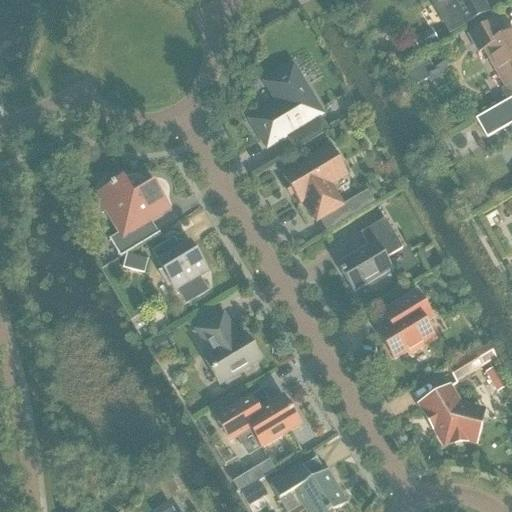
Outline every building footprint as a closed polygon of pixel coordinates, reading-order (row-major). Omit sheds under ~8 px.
[(480,0),(437,0),(438,2),(441,0),(453,0),(455,4),(450,7),(461,27),(487,12),(480,0)] [(511,32),(502,38),(493,23),(469,36),(479,54),(485,50),(490,60),(487,63),(493,73),(498,73),(511,97),(511,96),(511,32)] [(420,66),(407,72),(414,86),(427,80),(420,66)] [(251,122),(267,148),(286,137),(295,152),(329,131),(320,116),(321,115),(293,68),(287,72),(285,70),(271,78),(273,80),(267,84),(279,105),(251,122)] [(511,111),(507,102),(476,120),(487,139),(511,124),(511,111)] [(294,194),(300,204),(304,201),(316,222),(343,206),(330,186),(346,176),(329,148),(283,176),(289,186),(285,188),(290,196),(294,194)] [(122,180),(96,196),(98,199),(94,201),(102,214),(106,212),(119,234),(109,241),(120,259),(160,235),(152,222),(170,211),(154,184),(146,189),(140,184),(125,184),(122,180)] [(367,192),(343,206),(350,219),(375,204),(367,192)] [(369,248),(338,267),(354,293),(391,270),(385,260),(402,249),(384,220),(360,234),(369,248)] [(167,288),(171,285),(184,307),(207,293),(198,279),(208,273),(190,243),(180,249),(174,239),(151,252),(162,270),(158,273),(167,288)] [(383,312),(391,326),(378,334),(395,361),(407,353),(409,357),(436,341),(425,324),(433,319),(416,292),(383,312)] [(261,361),(245,334),(238,338),(223,314),(196,331),(210,355),(203,359),(220,386),(225,383),(227,386),(239,378),(238,375),(261,361)] [(166,334),(150,343),(157,354),(172,344),(166,334)] [(484,366),(476,353),(448,369),(456,383),(484,366)] [(494,370),(486,375),(497,392),(504,388),(494,370)] [(448,389),(421,406),(427,416),(426,420),(431,428),(434,428),(445,446),(451,442),(454,444),(463,443),(465,440),(475,443),(483,413),(459,407),(448,389)] [(270,405),(261,391),(216,418),(230,442),(251,430),(262,449),(300,426),(282,397),(270,405)] [(268,461),(254,470),(260,481),(275,472),(268,461)] [(305,511),(337,511),(339,510),(348,504),(328,471),(311,481),(302,466),(269,486),(284,511),(294,511),(302,507),(305,511)] [(258,484),(251,488),(259,500),(266,496),(258,484)] [(174,511),(169,503),(154,511),(174,511)]
